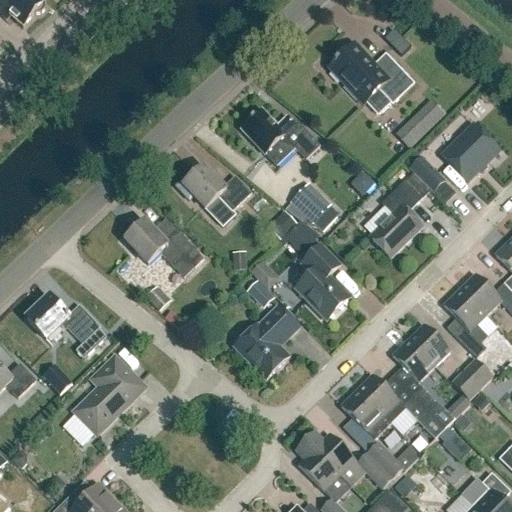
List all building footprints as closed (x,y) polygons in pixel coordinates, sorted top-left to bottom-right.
[(23,32),(47,5),(40,0),(0,0),(0,19),(8,26),(11,22),(23,32)] [(393,109),(415,88),(386,58),(373,70),(355,49),(339,64),(338,63),(334,67),(336,68),(331,73),(365,109),(367,107),(377,118),(381,118),(391,108),(393,109)] [(446,119),(432,105),(421,115),(434,130),(446,119)] [(279,131),(263,115),(242,135),(266,160),(268,158),(279,170),(297,153),(308,164),(321,151),(298,127),(296,129),(288,121),(279,131)] [(468,186),(499,156),(473,129),(442,160),(468,186)] [(411,173),(414,176),(431,194),(433,196),(444,185),(422,163),(411,173)] [(195,174),(177,190),(191,205),(195,201),(208,214),(207,214),(224,231),(237,220),(234,216),(253,198),(236,181),(225,191),(205,170),(198,177),(195,174)] [(407,217),(431,194),(414,176),(382,208),(393,219),(370,242),(390,262),(422,231),(407,217)] [(309,189),(292,207),(323,237),(341,219),(309,189)] [(284,215),(271,228),(284,241),(297,228),(284,215)] [(298,229),(281,245),(297,261),(319,240),(303,224),(298,229)] [(147,226),(127,245),(149,269),(161,257),(175,272),(186,261),(196,272),(205,264),(195,253),(178,235),(166,246),(147,226)] [(511,276),(511,245),(511,244),(495,259),(511,276)] [(327,324),(350,302),(329,281),(340,269),(320,249),(302,268),(312,278),(296,293),(327,324)] [(246,261),(232,261),(233,275),(247,275),(246,261)] [(459,294),(486,321),(500,306),(511,318),(511,296),(504,288),(494,297),(475,279),(459,294)] [(263,313),(274,302),(257,285),(246,296),(263,313)] [(147,302),(161,316),(172,306),(158,291),(147,302)] [(477,330),(486,321),(459,294),(443,310),(460,327),(451,336),(447,332),(446,332),(477,363),(487,353),(481,348),(488,341),(477,330)] [(75,326),(51,302),(28,324),(48,344),(64,328),(78,343),(84,338),(89,343),(101,331),(86,315),(75,326)] [(300,331),(279,310),(259,330),(257,329),(234,351),(266,384),(289,361),(279,351),(300,331)] [(408,345),(434,371),(450,356),(424,329),(408,345)] [(86,364),(109,342),(100,333),(77,355),(86,364)] [(418,387),(434,371),(408,345),(392,360),(418,387)] [(97,439),(102,435),(129,408),(125,405),(142,388),(115,361),(107,369),(109,371),(94,386),(99,392),(75,416),(97,439)] [(469,404),(492,382),(475,365),(452,387),(469,404)] [(13,385),(0,370),(0,398),(8,391),(19,403),(37,386),(21,369),(12,378),(16,382),(13,385)] [(74,388),(63,376),(52,387),(62,399),(74,388)] [(445,434),(412,400),(403,410),(373,379),(357,395),(390,429),(406,414),(435,443),(445,434)] [(412,400),(445,434),(470,409),(461,400),(446,414),(422,390),(412,400)] [(374,445),(390,429),(357,395),(341,411),(374,445)] [(480,398),(472,406),(482,416),(490,408),(480,398)] [(463,419),(455,427),(463,436),(471,427),(463,419)] [(305,445),(340,481),(356,465),(329,438),(323,444),(315,436),(305,445)] [(455,437),(442,445),(453,463),(467,455),(455,437)] [(324,496),(340,481),(305,445),(295,455),(304,464),(298,470),(324,496)] [(378,448),(368,458),(393,483),(403,473),(378,448)] [(511,449),(499,463),(511,475),(511,449)] [(410,450),(403,457),(413,468),(420,461),(410,450)] [(22,454),(12,464),(21,473),(27,466),(27,459),(22,454)] [(358,468),(383,493),(393,483),(368,458),(358,468)] [(474,511),(509,511),(502,505),(510,496),(492,478),(483,488),(490,495),(474,511)] [(407,480),(394,493),(404,503),(417,491),(407,480)] [(108,511),(115,506),(98,489),(80,507),(72,499),(75,495),(75,496),(76,495),(75,495),(57,511),(108,511)] [(403,511),(385,493),(366,511),(403,511)]
